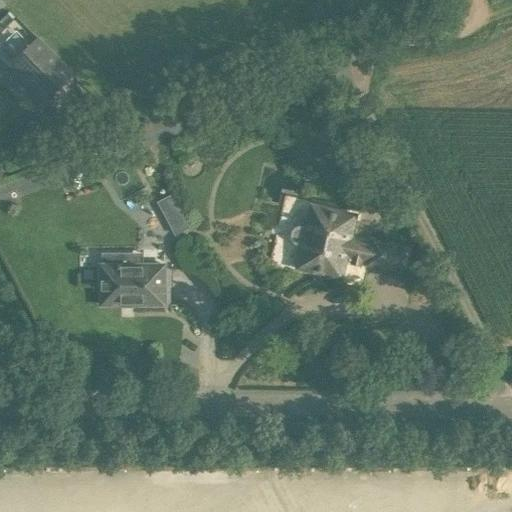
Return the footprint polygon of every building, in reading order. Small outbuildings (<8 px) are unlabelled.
[(75,74),(40,38),(12,64),(47,101),(75,74)] [(245,81),(234,50),(184,67),(195,98),(245,81)] [(177,235),(190,227),(172,194),(159,201),(177,235)] [(356,215),(312,205),(308,226),(299,225),(295,227),(293,230),(292,234),(292,236),(293,241),(295,243),(300,246),(303,247),(298,268),(341,277),(346,254),(369,259),(367,264),(404,272),(410,247),(373,239),(372,244),(351,240),(356,215)] [(167,262),(99,263),(99,307),(167,307),(167,262)]
